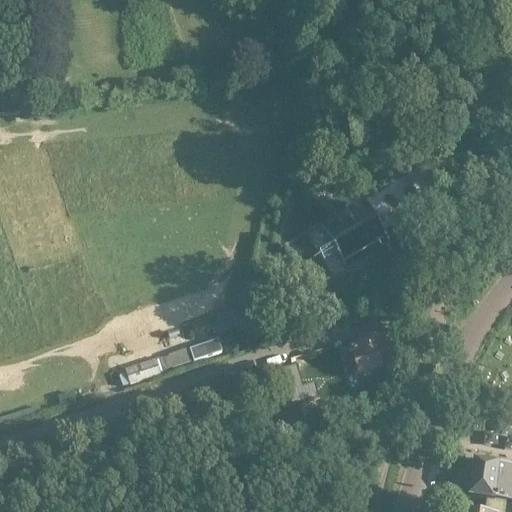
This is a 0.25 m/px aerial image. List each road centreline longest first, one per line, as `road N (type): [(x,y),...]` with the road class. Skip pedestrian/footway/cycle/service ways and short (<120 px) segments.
road 1 (unclassified): [(470,340),(405,327),(349,331),(0,443)]
road 2 (unclassified): [(405,511),(433,416),(470,340)]
